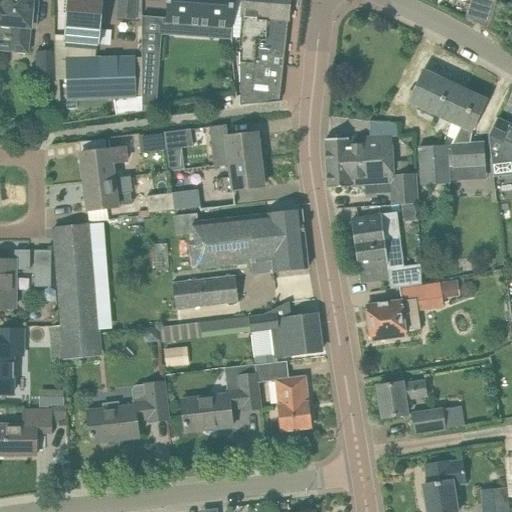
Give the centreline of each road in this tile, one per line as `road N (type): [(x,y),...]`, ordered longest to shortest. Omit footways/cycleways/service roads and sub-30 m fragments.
road 1 (residential): [(361,452),(309,156),(320,0)]
road 2 (residential): [(80,505),(364,471)]
road 3 (residential): [(361,452),(511,432)]
road 4 (residential): [(0,155),(36,156),(41,166),(37,232),(0,233)]
road 5 (unclassified): [(381,0),(408,7),(511,68)]
